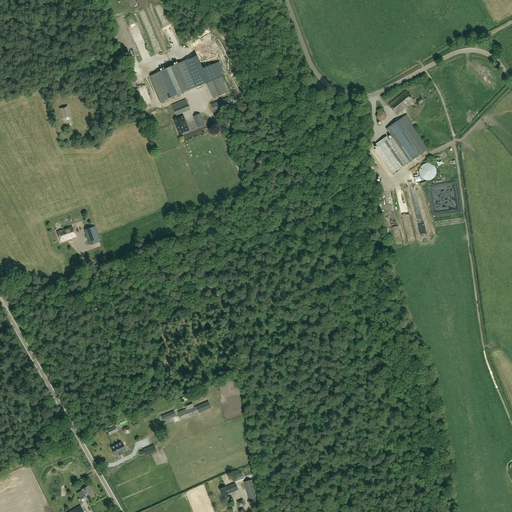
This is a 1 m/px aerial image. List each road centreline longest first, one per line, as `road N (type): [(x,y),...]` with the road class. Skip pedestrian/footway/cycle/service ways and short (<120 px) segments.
road 1 (track): [(2,305),(190,263),(212,210),(245,190),(228,145),(286,153),(330,177),(357,168)]
road 2 (unclassified): [(511,80),(475,50),(372,95),(340,91),(313,70),(286,0)]
road 3 (unclassified): [(120,511),(0,301)]
